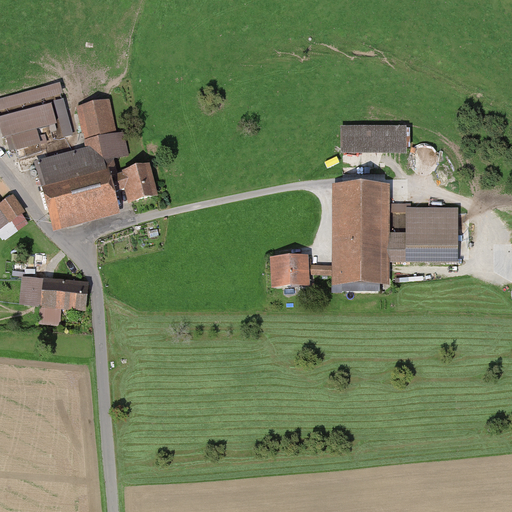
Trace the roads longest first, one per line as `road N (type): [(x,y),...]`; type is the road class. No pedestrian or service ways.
road 1 (track): [(64,246),(230,199),(339,183),(511,199)]
road 2 (unclassified): [(114,511),(95,286),(0,166)]
